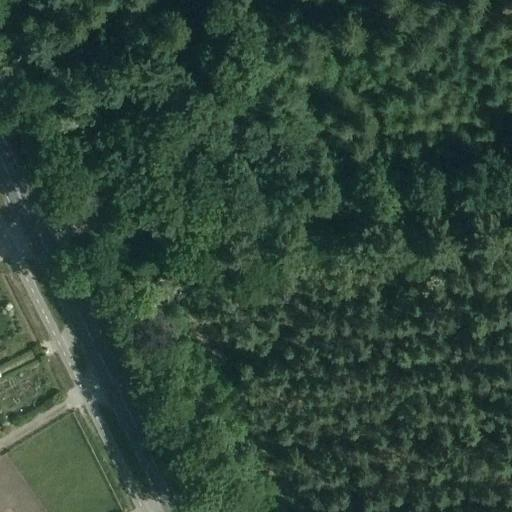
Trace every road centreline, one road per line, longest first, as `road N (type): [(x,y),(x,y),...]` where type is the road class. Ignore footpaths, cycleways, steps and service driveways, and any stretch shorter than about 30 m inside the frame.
road 1 (track): [(511,207),(81,227),(250,0)]
road 2 (primary): [(180,511),(0,158)]
